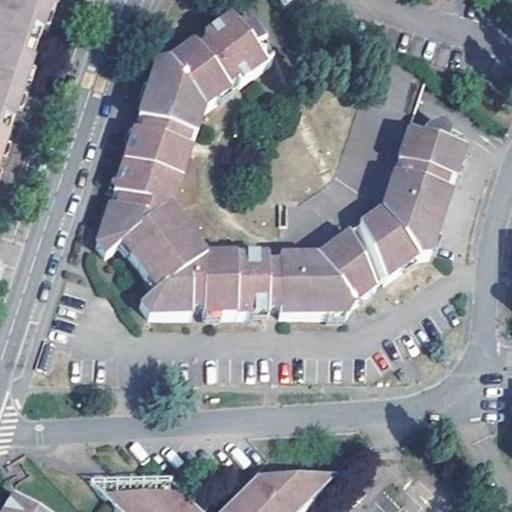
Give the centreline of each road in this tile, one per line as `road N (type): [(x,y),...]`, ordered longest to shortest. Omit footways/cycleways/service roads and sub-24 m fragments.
road 1 (residential): [(0,431),(423,408),(459,390),(477,358)]
road 2 (residential): [(125,0),(0,362)]
road 3 (residential): [(477,358),(493,228),(511,172)]
